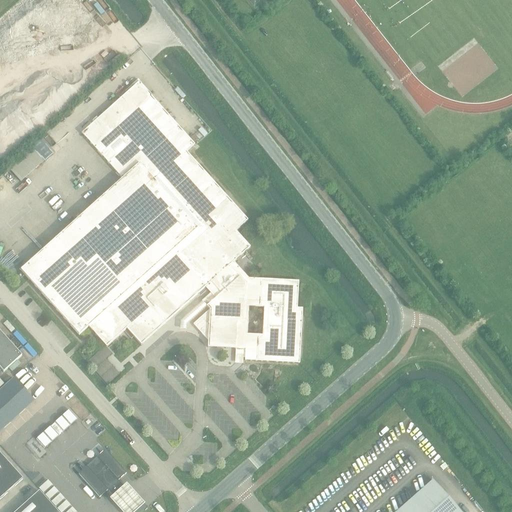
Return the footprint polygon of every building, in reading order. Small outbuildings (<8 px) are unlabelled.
[(245,361),(299,364),(302,309),(297,309),(299,282),(292,282),(249,279),(234,263),(250,248),(236,232),(248,221),(186,153),(194,145),(151,97),(152,97),(139,83),(82,134),(122,180),(21,271),(79,336),(88,328),(106,348),(126,330),(141,346),(205,288),(210,294),(202,302),(209,311),(193,325),(208,342),(207,348),(236,350),(235,358),(235,364),(243,364),(243,359),(245,359),(245,361)] [(40,141),(32,148),(44,162),(52,155),(40,141)] [(0,369),(3,373),(21,356),(0,332),(0,369)] [(13,379),(0,391),(0,432),(34,402),(13,379)] [(118,481),(125,475),(126,474),(105,451),(78,475),(99,498),(107,491),(111,495),(122,486),(118,481)] [(0,454),(0,500),(23,480),(0,454)] [(460,511),(433,481),(397,511),(460,511)] [(137,494),(127,483),(111,498),(121,509),(123,511),(134,511),(145,503),(137,494)] [(57,511),(39,492),(16,511),(57,511)]
